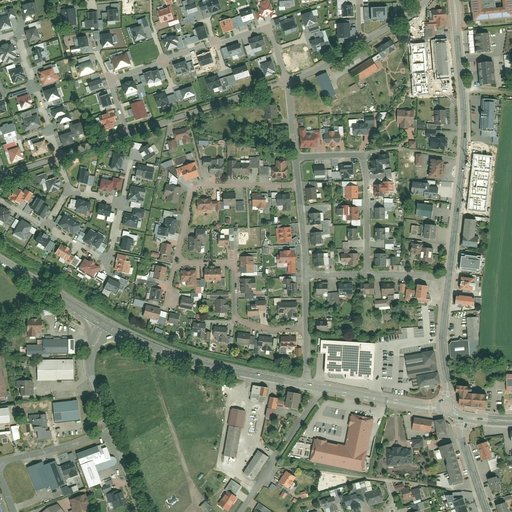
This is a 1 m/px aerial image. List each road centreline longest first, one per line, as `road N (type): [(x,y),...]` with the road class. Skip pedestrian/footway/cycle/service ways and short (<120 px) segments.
road 1 (tertiary): [(447,281),(463,137),(453,0)]
road 2 (residential): [(287,83),(269,34),(258,30),(187,53),(115,78),(128,135)]
road 3 (tertiary): [(111,329),(176,355),(306,386)]
road 4 (residential): [(296,157),(362,156),(367,275)]
road 5 (residential): [(306,330),(235,319),(232,264),(177,263)]
road 6 (residential): [(299,186),(194,188),(177,263)]
road 7 (residential): [(287,83),(128,135)]
